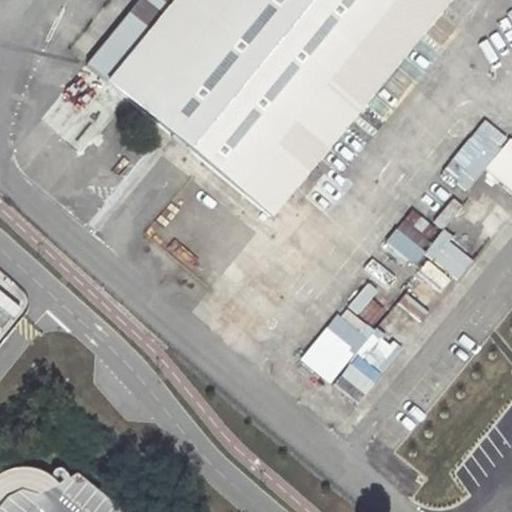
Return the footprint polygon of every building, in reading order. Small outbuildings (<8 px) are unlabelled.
[(107,82),(174,0),(139,0),(86,65),(107,82)] [(174,0),(107,82),(126,98),(270,216),(319,157),(448,0),(174,0)] [(450,159),(474,180),(483,170),(511,194),(511,144),(483,120),(450,159)] [(0,313),(10,323),(26,304),(0,280),(0,313)] [(351,355),(355,358),(339,377),(361,396),(397,353),(371,331),(351,355)]
